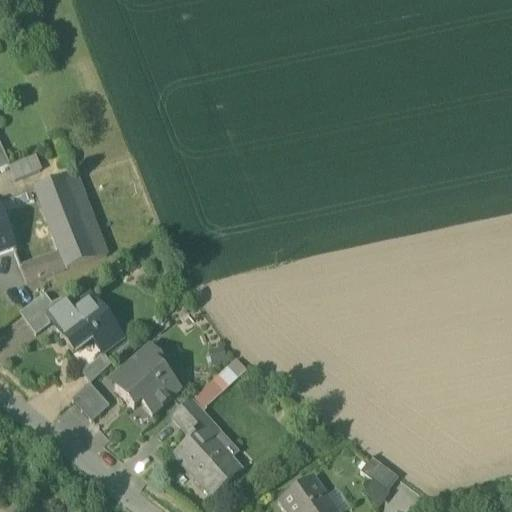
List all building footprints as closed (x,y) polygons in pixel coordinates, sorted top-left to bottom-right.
[(0,172),(9,169),(0,149),(0,172)] [(8,170),(14,185),(39,175),(33,159),(8,170)] [(75,178),(63,183),(79,227),(92,222),(75,178)] [(106,260),(92,222),(79,227),(63,183),(34,193),(59,255),(66,274),(106,260)] [(0,256),(13,251),(0,215),(0,256)] [(18,270),(26,289),(66,274),(59,255),(18,270)] [(19,317),(35,339),(51,327),(54,331),(71,319),(69,316),(70,315),(61,303),(51,308),(44,298),(19,317)] [(53,332),(73,357),(95,340),(106,353),(122,341),(90,299),(70,315),(69,316),(71,319),(54,331),(53,332)] [(140,407),(151,420),(180,395),(156,368),(161,364),(149,350),(124,372),(123,384),(114,392),(133,413),(140,407)] [(221,351),(207,354),(211,369),(225,365),(221,351)] [(81,376),(89,387),(110,368),(103,359),(81,376)] [(199,413),(202,415),(246,375),(235,363),(190,403),(199,413)] [(70,403),(90,426),(108,410),(88,388),(70,403)] [(172,420),(181,429),(199,413),(190,403),(172,420)] [(172,456),(211,499),(239,474),(230,463),(210,442),(219,434),(202,415),(199,413),(181,429),(187,435),(184,438),(188,442),(172,456)] [(238,456),(219,434),(210,442),(230,463),(238,456)] [(356,476),(371,487),(384,497),(395,481),(368,460),(356,476)] [(278,505),(283,511),(333,511),(325,500),(312,481),(278,505)] [(380,511),(389,500),(384,497),(371,487),(364,496),(361,500),(377,511),(380,511)] [(336,493),(325,500),(333,511),(346,511),(349,510),(336,493)]
